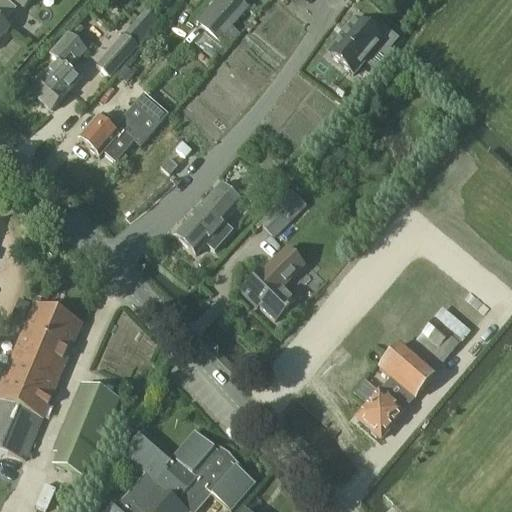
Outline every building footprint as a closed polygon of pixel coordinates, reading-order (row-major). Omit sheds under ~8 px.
[(9,0),(23,11),(32,0),(9,0)] [(235,0),(218,0),(196,25),(226,52),(239,37),(231,30),(248,11),(235,0)] [(0,4),(0,42),(9,31),(2,25),(11,14),(0,4)] [(109,80),(136,49),(158,24),(144,13),(123,39),(97,69),(109,80)] [(366,30),(356,20),(338,41),(340,42),(327,57),(353,79),(364,66),(380,47),(388,54),(389,52),(398,41),(374,21),(366,30)] [(57,65),(30,95),(50,114),(79,83),(68,73),(86,53),(68,37),(49,58),(57,65)] [(380,47),(364,66),(376,76),(393,56),(389,52),(388,54),(380,47)] [(117,76),(127,84),(133,77),(124,69),(117,76)] [(140,150),(167,118),(143,98),(112,134),(105,129),(111,123),(103,116),(98,122),(97,122),(78,143),(99,160),(102,156),(115,167),(134,145),(140,150)] [(182,146),(176,153),(184,161),(190,154),(182,146)] [(168,162),(160,171),(169,179),(177,170),(168,162)] [(252,205),(265,189),(254,180),(241,196),(252,205)] [(219,188),(174,239),(195,258),(206,247),(214,254),(231,234),(223,227),(241,207),(219,188)] [(278,206),(259,226),(274,241),(293,221),(304,209),(289,194),(278,206)] [(262,275),(241,296),(252,307),(255,304),(275,324),(293,306),(280,292),(303,269),(286,252),(263,275),(262,275)] [(22,322),(29,307),(18,302),(12,318),(22,322)] [(0,406),(41,423),(42,422),(81,327),(33,307),(6,372),(0,386),(0,406)] [(433,322),(420,339),(437,353),(451,337),(433,322)] [(420,339),(407,354),(432,375),(460,344),(451,337),(437,353),(420,339)] [(378,395),(356,421),(380,442),(402,416),(402,415),(408,408),(413,402),(414,402),(435,377),(432,375),(407,354),(399,348),(379,372),(390,382),(385,388),(378,395)] [(58,457),(53,470),(80,481),(86,469),(91,471),(118,404),(81,389),(54,455),(58,457)] [(193,511),(207,495),(226,511),(233,511),(254,488),(231,468),(234,465),(220,452),(217,455),(194,435),(172,461),(143,435),(122,459),(144,478),(119,508),(115,505),(109,511),(193,511)] [(80,511),(86,496),(68,489),(62,503),(80,511)]
